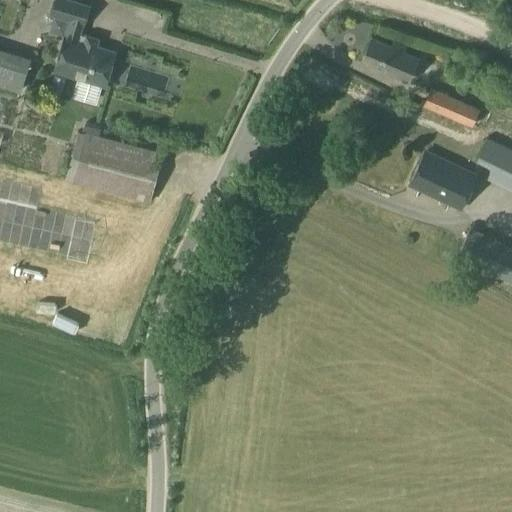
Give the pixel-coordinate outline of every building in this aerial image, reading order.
[(71,19),(56,69),(104,84),(113,51),(85,43),(87,35),(79,33),(88,5),(69,0),(56,0),(52,13),(71,19)] [(361,59),(408,79),(417,57),(371,37),(361,59)] [(0,82),(20,89),(29,63),(0,53),(0,82)] [(430,87),(422,105),(472,126),(480,107),(430,87)] [(65,177),(151,200),(164,153),(77,130),(65,177)] [(486,178),(511,190),(511,147),(488,137),(476,161),(491,167),(486,178)] [(460,207),(475,174),(425,151),(410,184),(460,207)] [(511,268),(511,240),(475,230),(467,257),(511,268)]
